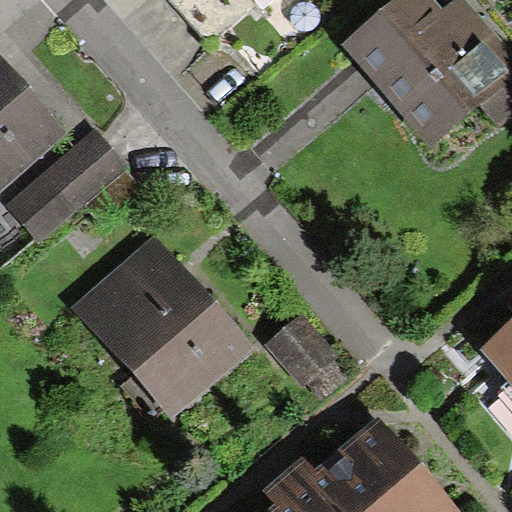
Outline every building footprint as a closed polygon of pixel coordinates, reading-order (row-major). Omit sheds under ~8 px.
[(456,0),(435,18),(420,0),(405,0),(348,49),(426,141),(473,102),(494,126),(511,111),(511,57),(463,0),(456,0)] [(0,190),(65,135),(0,60),(0,190)] [(138,189),(93,133),(5,204),(33,239),(80,201),(98,222),(138,189)] [(242,351),(152,242),(70,309),(160,418),(242,351)] [(511,378),(511,340),(493,356),(511,378)] [(277,511),(454,511),(380,425),(316,479),(304,465),(287,479),(267,496),(280,510),(277,511)]
